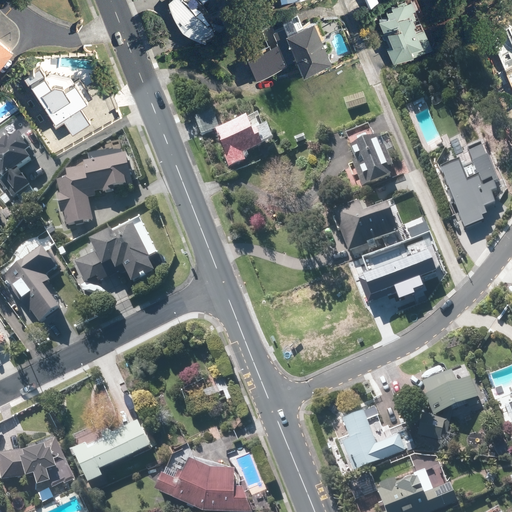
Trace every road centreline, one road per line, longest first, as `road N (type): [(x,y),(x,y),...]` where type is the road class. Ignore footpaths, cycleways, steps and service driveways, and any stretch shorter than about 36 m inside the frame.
road 1 (tertiary): [(110,0),(220,284)]
road 2 (residential): [(511,239),(467,296),(405,346),(270,404)]
road 3 (residential): [(220,284),(0,395)]
road 4 (tertiary): [(220,284),(270,404)]
